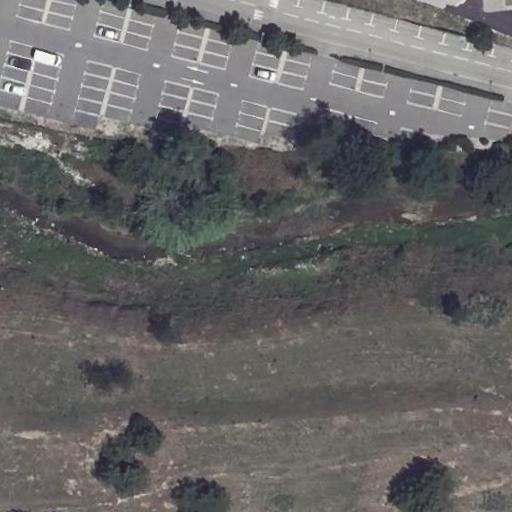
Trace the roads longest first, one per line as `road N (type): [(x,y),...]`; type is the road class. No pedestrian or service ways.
road 1 (unclassified): [(241,0),(511,70)]
road 2 (unknown): [(349,107),(453,112),(477,79)]
